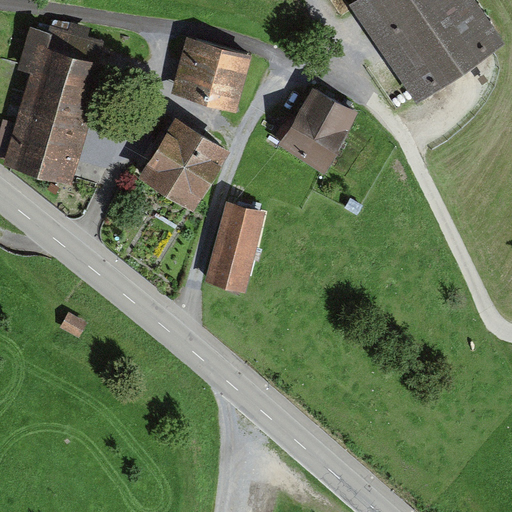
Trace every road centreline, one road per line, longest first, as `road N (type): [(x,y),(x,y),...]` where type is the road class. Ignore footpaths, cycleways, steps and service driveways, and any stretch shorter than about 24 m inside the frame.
road 1 (track): [(511,334),(487,317),(436,202),(382,108),(299,66),(247,122),(176,338)]
road 2 (residential): [(0,195),(240,382),(384,511)]
road 3 (track): [(299,66),(192,30),(0,3)]
road 4 (track): [(240,382),(232,511)]
